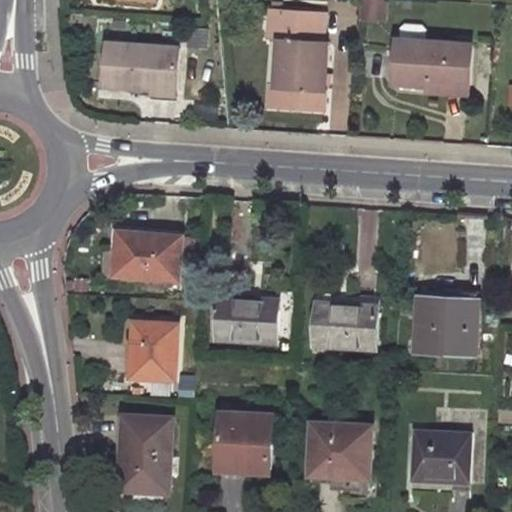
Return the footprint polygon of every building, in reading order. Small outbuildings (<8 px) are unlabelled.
[(274,32),(283,33),(287,33),(289,5),(275,5),(274,32)] [(289,5),(287,33),(283,33),(280,79),(287,80),(286,99),(327,102),(332,36),(326,35),(328,7),(289,5)] [(476,39),(401,34),(398,76),(431,78),(430,85),(473,88),(476,39)] [(184,47),(112,42),(109,86),(156,89),(155,97),(182,99),(184,47)] [(274,79),(273,99),(286,99),(287,80),(280,79),(274,79)] [(184,232),(120,229),(118,275),(182,277),(184,232)] [(284,299),(224,297),(223,341),(282,344),(284,299)] [(481,302),(422,299),(419,350),(478,354),(481,302)] [(380,304),(319,301),(316,345),(377,348),(380,304)] [(181,323),(137,321),(134,375),(177,377),(181,323)] [(278,415),(227,412),(223,469),(275,472),(278,415)] [(175,419),(127,417),(123,492),(171,494),(175,419)] [(376,425),(315,422),(313,462),(335,463),(335,475),(373,477),(376,425)] [(474,432),(418,429),(415,478),(472,481),(474,432)]
